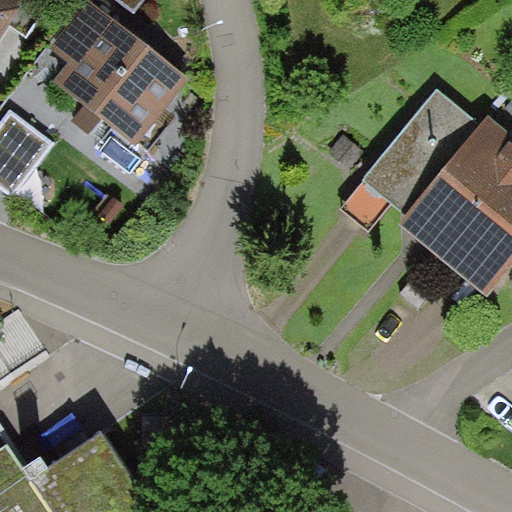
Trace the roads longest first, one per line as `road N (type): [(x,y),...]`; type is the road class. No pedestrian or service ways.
road 1 (residential): [(174,338),(229,220),(243,135),(227,0)]
road 2 (residential): [(383,435),(174,338)]
road 3 (residential): [(174,338),(0,256)]
road 4 (residential): [(383,435),(511,347)]
road 5 (residential): [(511,504),(383,435)]
